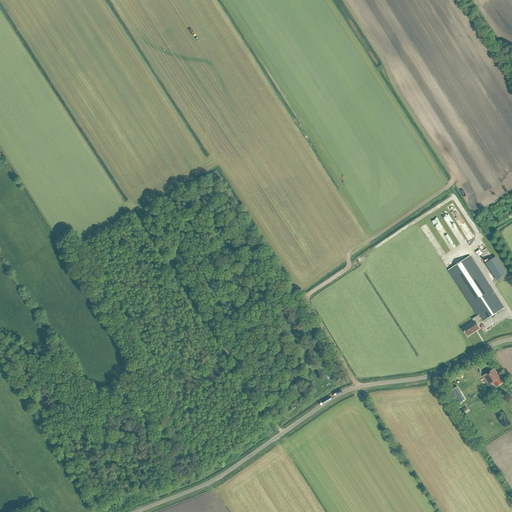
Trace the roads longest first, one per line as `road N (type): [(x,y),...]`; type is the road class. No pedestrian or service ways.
road 1 (unclassified): [(511,339),(428,375),(336,394),(212,480),(132,511)]
road 2 (track): [(279,433),(137,212)]
